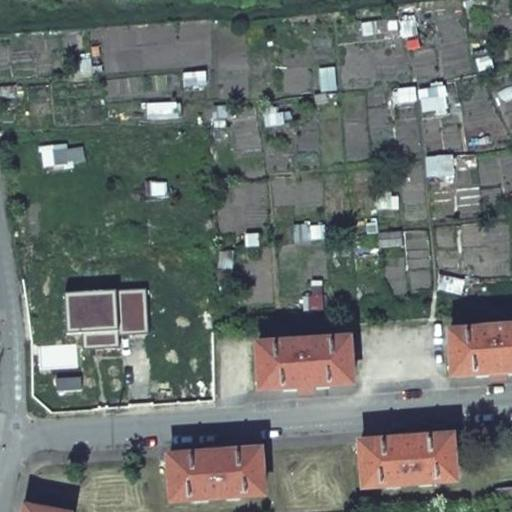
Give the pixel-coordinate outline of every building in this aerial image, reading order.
[(69,337),(148,333),(145,291),(66,295),(69,337)] [(453,377),(511,372),(511,328),(449,332),(453,377)] [(349,339),(256,345),(260,390),(351,384),(349,339)] [(363,490),(455,482),(451,437),(360,444),(363,490)] [(263,496),(260,451),(168,458),(171,503),(263,496)] [(500,503),(511,502),(511,491),(499,492),(500,503)]
